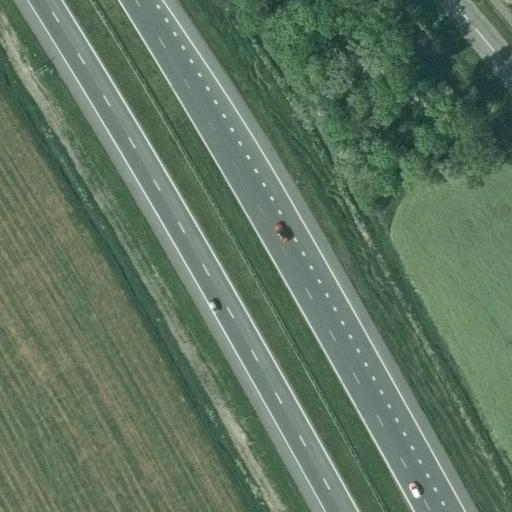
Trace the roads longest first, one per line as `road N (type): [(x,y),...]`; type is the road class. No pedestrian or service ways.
road 1 (motorway): [(38,0),(335,511)]
road 2 (motorway): [(426,511),(132,0)]
